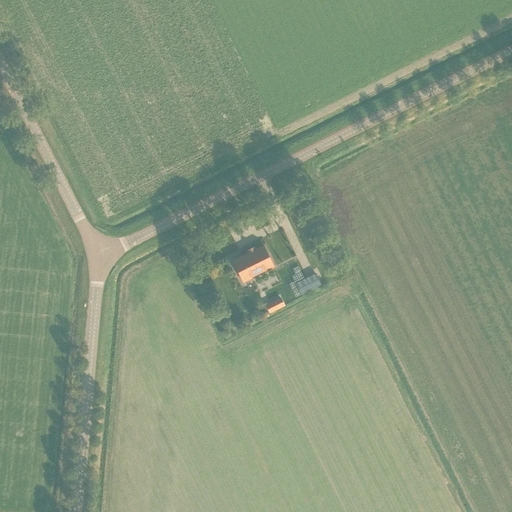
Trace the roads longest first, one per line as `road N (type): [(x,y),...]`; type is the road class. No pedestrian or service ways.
road 1 (unclassified): [(100,255),(511,49)]
road 2 (tertiary): [(74,511),(100,255)]
road 3 (tertiary): [(100,255),(0,59)]
